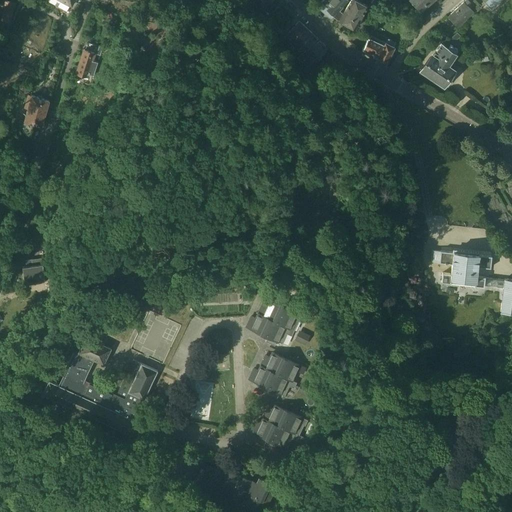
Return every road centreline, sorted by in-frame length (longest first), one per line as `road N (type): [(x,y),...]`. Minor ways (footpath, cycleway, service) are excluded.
road 1 (tertiary): [(90,0),(0,255)]
road 2 (tertiary): [(511,154),(389,79)]
road 3 (tertiary): [(389,79),(293,0)]
